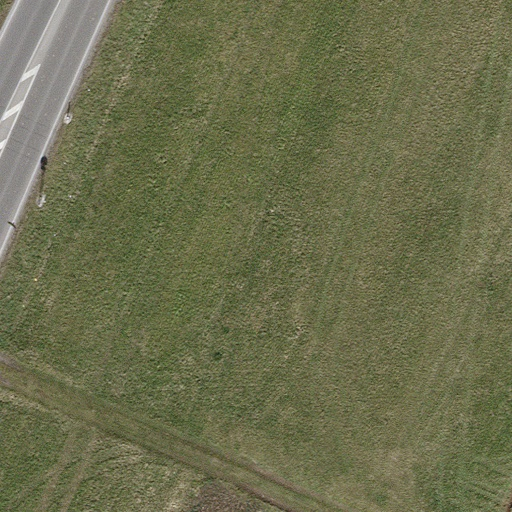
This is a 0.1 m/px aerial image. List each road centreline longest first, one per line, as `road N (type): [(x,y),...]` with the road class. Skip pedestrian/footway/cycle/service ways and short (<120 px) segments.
road 1 (track): [(0,340),(361,511)]
road 2 (primary): [(0,147),(68,0)]
